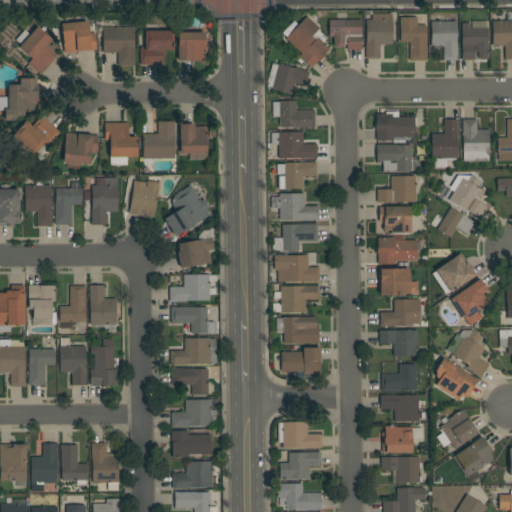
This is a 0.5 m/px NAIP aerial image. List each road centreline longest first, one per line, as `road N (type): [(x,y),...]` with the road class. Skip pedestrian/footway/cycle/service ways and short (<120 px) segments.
road 1 (residential): [(347,93),(351,511)]
road 2 (residential): [(138,255),(142,511)]
road 3 (residential): [(347,93),(511,91)]
road 4 (residential): [(77,95),(239,95)]
road 5 (tertiary): [(241,172),(245,321)]
road 6 (residential): [(0,417),(141,416)]
road 7 (residential): [(0,258),(138,255)]
